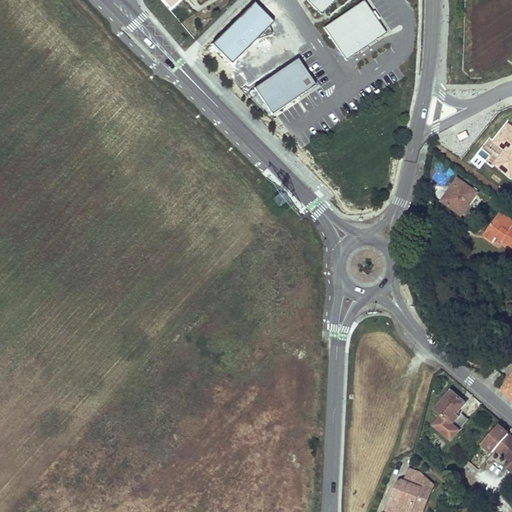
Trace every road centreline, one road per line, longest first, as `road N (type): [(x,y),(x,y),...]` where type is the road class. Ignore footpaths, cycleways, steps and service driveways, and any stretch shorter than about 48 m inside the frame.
road 1 (tertiary): [(112,0),(314,204)]
road 2 (tertiary): [(511,415),(443,358),(383,288)]
road 3 (tertiary): [(328,511),(337,341)]
